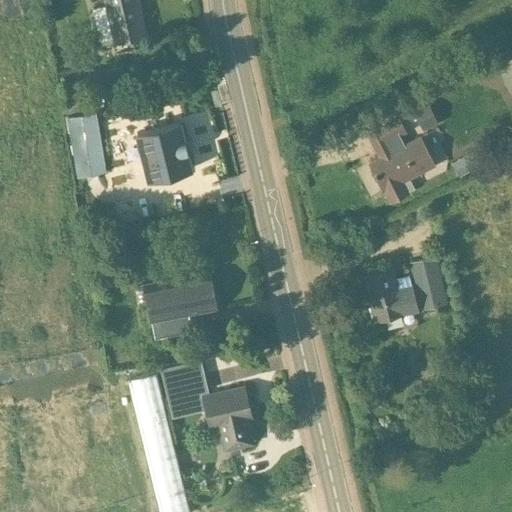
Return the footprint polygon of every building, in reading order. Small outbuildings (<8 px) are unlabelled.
[(101,26),(111,24),(115,41),(145,34),(137,0),(105,0),(106,4),(96,6),(101,26)] [(217,89),(210,91),(214,107),(221,105),(217,89)] [(444,124),(474,110),(467,96),(437,110),(444,124)] [(79,97),(62,100),(64,112),(81,109),(79,97)] [(410,110),(420,131),(436,123),(426,102),(410,110)] [(94,112),(69,115),(77,175),(103,172),(94,112)] [(415,187),(409,177),(434,163),(420,136),(405,144),(399,134),(405,130),(399,118),(369,134),(375,146),(377,145),(382,156),(370,163),(389,200),(415,187)] [(191,168),(179,122),(137,132),(148,179),(191,168)] [(422,307),(445,302),(434,255),(411,261),(422,307)] [(417,309),(409,273),(394,277),(392,269),(365,275),(375,319),(417,309)] [(177,314),(216,307),(209,270),(144,282),(155,337),(181,332),(177,314)] [(169,397),(205,388),(201,373),(182,378),(179,363),(161,367),(169,397)] [(189,511),(156,372),(130,378),(162,511),(189,511)] [(244,385),(203,395),(210,424),(219,422),(225,447),(252,441),(246,415),(251,414),(244,385)]
